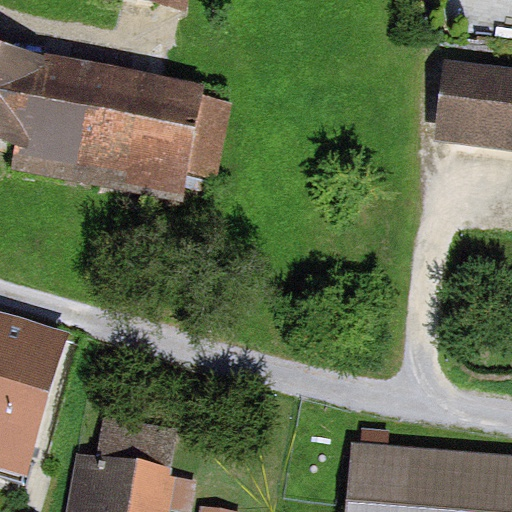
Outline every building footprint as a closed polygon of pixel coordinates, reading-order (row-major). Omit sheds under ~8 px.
[(197,0),(94,0),(94,3),(194,21),(197,0)] [(228,108),(0,65),(0,143),(27,148),(23,169),(103,183),(106,164),(213,184),(228,108)] [(511,165),(511,82),(449,75),(439,156),(511,165)] [(0,483),(25,491),(67,358),(0,337),(0,483)] [(172,511),(182,444),(89,430),(76,511),(172,511)] [(511,511),(511,467),(355,454),(350,511),(511,511)] [(244,511),(245,507),(203,502),(201,511),(244,511)]
